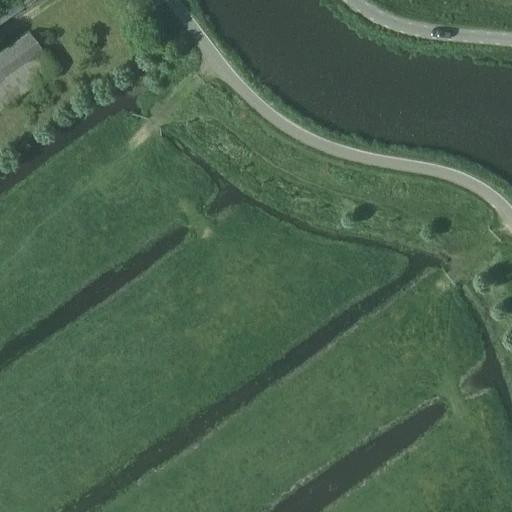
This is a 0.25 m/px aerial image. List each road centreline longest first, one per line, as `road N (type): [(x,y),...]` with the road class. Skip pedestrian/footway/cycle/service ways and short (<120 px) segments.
road 1 (unclassified): [(511,218),(468,183),(344,153),(289,128),(249,96),(166,0)]
road 2 (unclassified): [(511,34),(434,27),(369,0)]
road 3 (track): [(118,152),(217,59)]
